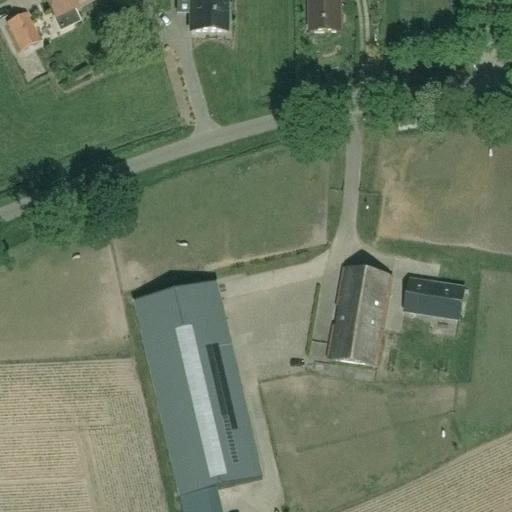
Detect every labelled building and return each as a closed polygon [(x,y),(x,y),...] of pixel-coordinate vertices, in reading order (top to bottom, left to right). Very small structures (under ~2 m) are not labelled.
[(77,25),(72,14),(102,0),(101,0),(42,0),(53,23),(58,34),(77,25)] [(226,34),(226,2),(226,0),(190,0),(190,33),(226,34)] [(310,0),(310,35),(341,35),(340,0),(310,0)] [(20,52),(40,42),(26,14),(7,25),(20,52)] [(0,132),(38,114),(0,34),(0,132)] [(376,369),(391,279),(343,271),(328,361),(376,369)] [(411,281),(406,313),(460,321),(465,290),(411,281)] [(181,500),(263,481),(226,325),(217,285),(135,304),(144,344),(181,500)] [(296,318),(259,323),(262,344),(299,339),(296,318)] [(282,363),(251,370),(254,381),(285,374),(282,363)] [(444,379),(420,384),(425,406),(449,401),(444,379)] [(334,392),(333,381),(318,383),(319,394),(334,392)]
